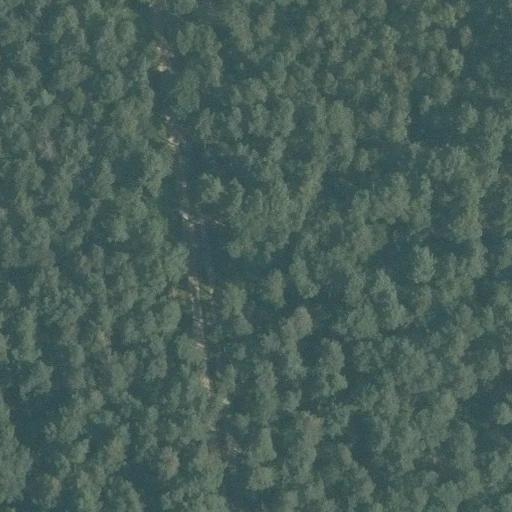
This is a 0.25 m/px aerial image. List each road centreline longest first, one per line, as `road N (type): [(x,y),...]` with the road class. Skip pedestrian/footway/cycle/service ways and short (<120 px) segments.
road 1 (unknown): [(164,0),(213,314),(256,511)]
road 2 (track): [(237,511),(194,319),(149,0)]
